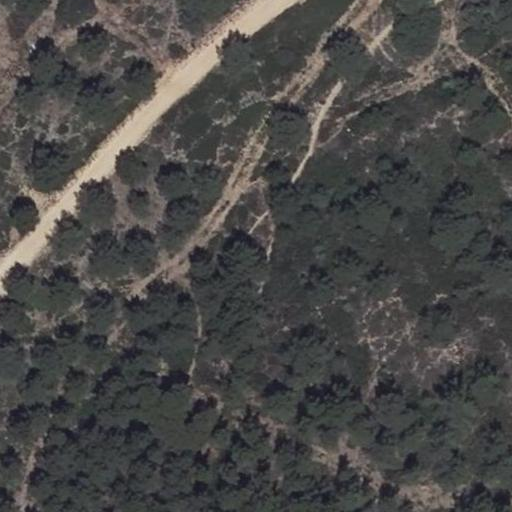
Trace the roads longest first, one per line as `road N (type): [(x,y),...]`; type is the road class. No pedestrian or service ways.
road 1 (track): [(20,511),(76,381),(141,285),(182,263),(206,237),(281,98),(360,0)]
road 2 (track): [(0,296),(46,233),(249,22),(285,0)]
